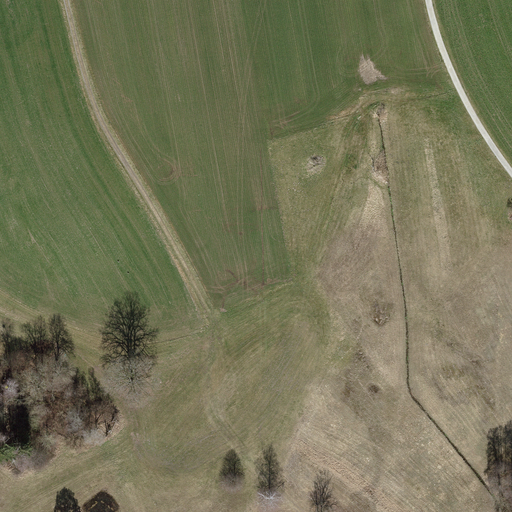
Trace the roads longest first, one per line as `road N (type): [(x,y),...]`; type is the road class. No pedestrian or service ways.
road 1 (track): [(64,0),(96,113),(208,317),(214,417),(299,511)]
road 2 (track): [(511,174),(457,87),(428,0)]
